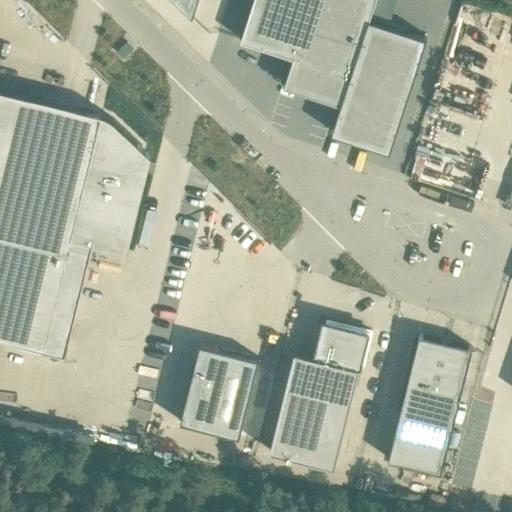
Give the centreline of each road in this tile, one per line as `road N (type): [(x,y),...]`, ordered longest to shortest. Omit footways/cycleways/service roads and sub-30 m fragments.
road 1 (unclassified): [(269,154),(392,273),(453,292),(478,284),(491,258),(492,236),(475,214)]
road 2 (unclassified): [(119,0),(269,154)]
road 3 (unclassified): [(475,214),(269,154)]
